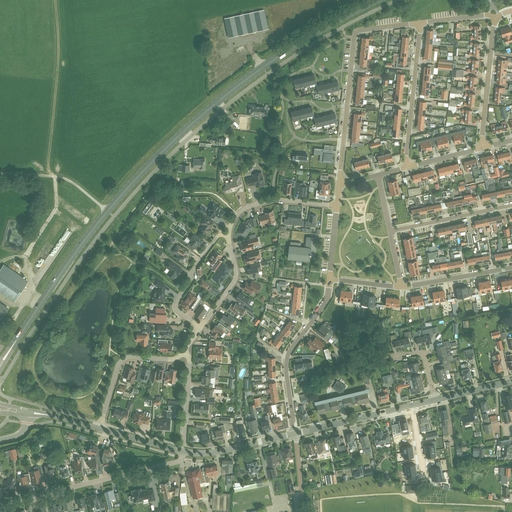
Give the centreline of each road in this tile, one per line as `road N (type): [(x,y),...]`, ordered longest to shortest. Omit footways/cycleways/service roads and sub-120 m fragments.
road 1 (primary): [(107,211),(227,93),(375,1)]
road 2 (residential): [(185,353),(236,276),(228,229),(236,214),(272,200),(336,205)]
road 3 (residential): [(338,184),(354,33),(419,23)]
road 4 (track): [(47,176),(58,53),(54,0)]
road 5 (primary): [(8,351),(107,211)]
road 6 (residential): [(295,433),(287,356),(323,306),(329,278)]
road 7 (residential): [(28,497),(175,461),(181,451)]
road 8 (residential): [(405,167),(419,23)]
road 9 (residential): [(99,428),(118,363),(185,353)]
road 10 (residential): [(483,146),(494,18)]
road 11 (residential): [(389,230),(511,205)]
